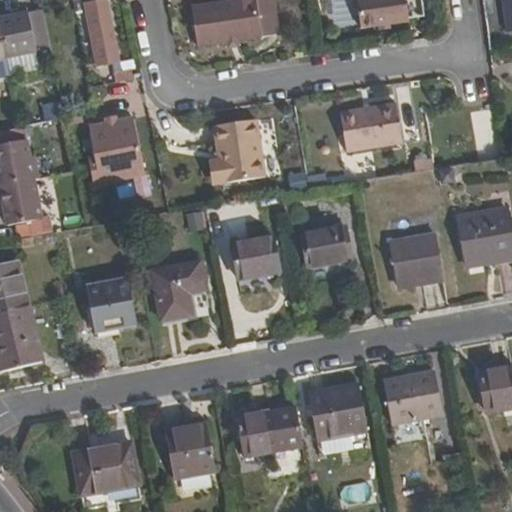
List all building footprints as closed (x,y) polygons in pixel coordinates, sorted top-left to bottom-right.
[(121,62),(109,0),(100,0),(89,2),(101,65),(121,62)] [(262,38),(256,0),(226,0),(194,4),(199,45),(262,38)] [(407,23),(403,0),(353,0),(357,29),(407,23)] [(0,59),(51,48),(43,9),(0,17),(0,59)] [(403,146),(397,107),(341,113),(346,154),(403,146)] [(85,114),(69,118),(71,125),(87,122),(85,114)] [(119,118),(108,120),(97,122),(102,153),(93,155),(98,182),(149,172),(138,114),(119,118)] [(266,176),(258,118),(215,124),(220,158),(215,159),(218,184),(266,176)] [(32,141),(29,127),(4,132),(0,133),(0,149),(13,223),(21,222),(23,238),(55,233),(53,217),(45,218),(39,181),(45,180),(41,156),(35,157),(32,141)] [(423,175),(439,172),(438,162),(421,164),(423,175)] [(301,205),(289,207),(292,224),(304,221),(301,205)] [(187,232),(207,228),(203,210),(183,214),(187,232)] [(472,269),(488,266),(487,258),(511,253),(511,211),(463,220),(472,269)] [(352,264),(346,231),(308,237),(313,269),(352,264)] [(448,279),(439,237),(393,245),(401,287),(448,279)] [(19,240),(21,254),(38,251),(36,238),(19,240)] [(286,275),(280,240),(238,247),(245,282),(286,275)] [(511,253),(487,258),(488,266),(511,261),(511,253)] [(0,307),(27,303),(19,263),(0,266),(0,307)] [(212,314),(204,264),(157,272),(166,321),(212,314)] [(143,324),(134,282),(93,289),(101,332),(143,324)] [(0,373),(39,367),(27,303),(0,307),(0,373)] [(511,411),(511,369),(482,375),(491,415),(511,411)] [(447,418),(440,376),(387,385),(395,427),(447,418)] [(370,434),(362,391),(313,399),(321,443),(370,434)] [(249,459),(307,448),(300,410),(242,420),(249,459)] [(170,431),(179,481),(219,474),(210,425),(195,427),(197,437),(190,438),(188,429),(170,431)] [(195,427),(188,429),(190,438),(197,437),(195,427)] [(74,456),(84,511),(140,501),(130,444),(74,456)] [(373,503),(371,483),(339,486),(341,506),(373,503)]
